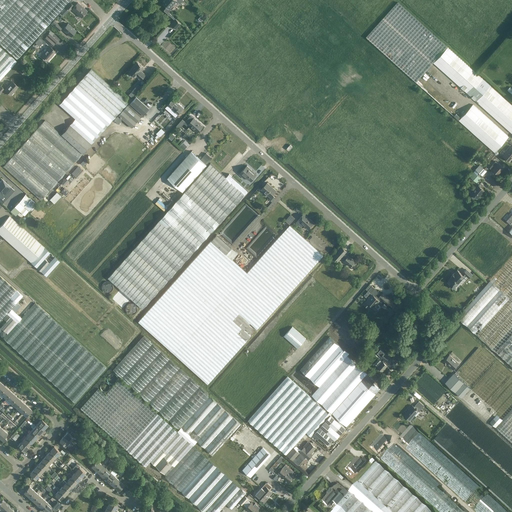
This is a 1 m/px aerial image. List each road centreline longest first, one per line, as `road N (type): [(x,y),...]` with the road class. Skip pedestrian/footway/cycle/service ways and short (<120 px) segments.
road 1 (unclassified): [(415,290),(112,19)]
road 2 (residential): [(283,511),(417,362),(415,290)]
road 3 (tertiary): [(0,144),(112,19)]
road 4 (unclassified): [(415,290),(511,182)]
road 5 (residential): [(21,468),(58,418),(0,367)]
road 6 (unknown): [(177,78),(141,128),(111,130),(90,151)]
